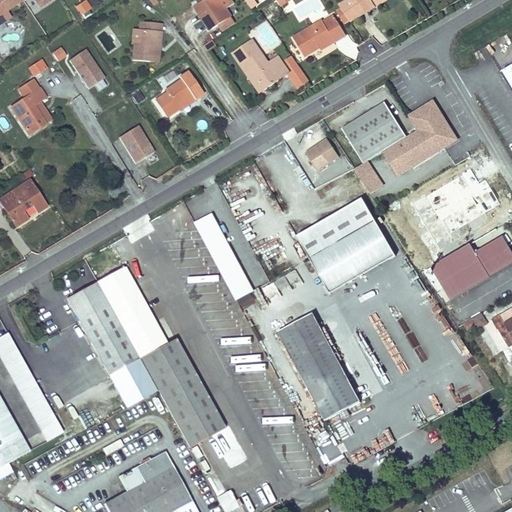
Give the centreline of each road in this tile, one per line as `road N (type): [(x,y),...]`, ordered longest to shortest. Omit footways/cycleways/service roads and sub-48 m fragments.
road 1 (unclassified): [(0,291),(429,42)]
road 2 (primary): [(338,511),(511,412)]
road 3 (unknown): [(0,302),(36,361),(93,364),(118,400)]
road 4 (residential): [(511,179),(429,42)]
